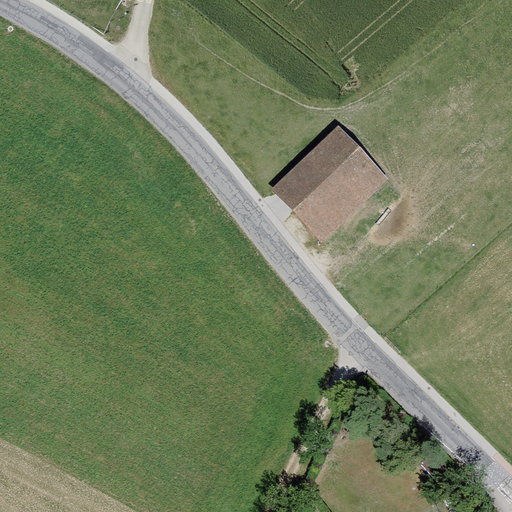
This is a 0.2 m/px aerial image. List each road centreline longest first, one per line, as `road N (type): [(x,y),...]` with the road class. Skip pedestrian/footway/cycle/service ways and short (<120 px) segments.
road 1 (residential): [(511,497),(359,346),(124,76)]
road 2 (residential): [(124,76),(0,0)]
